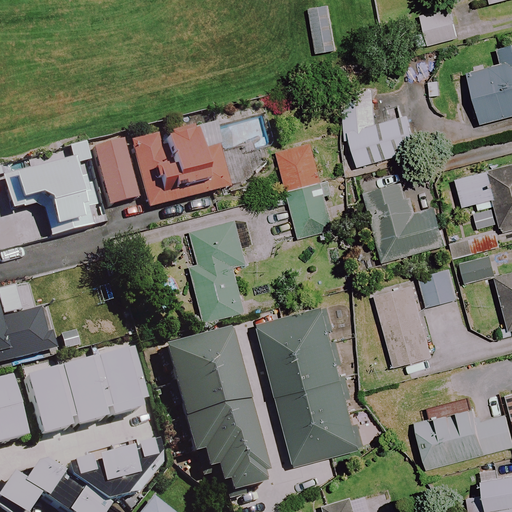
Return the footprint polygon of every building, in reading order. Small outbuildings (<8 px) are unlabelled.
[(334,53),(328,8),(309,10),(315,56),(334,53)] [(457,40),(450,10),(419,17),(423,35),(413,38),(416,50),(457,40)] [(511,46),(496,51),(501,66),(467,75),(481,127),(511,118),(511,46)] [(374,126),(374,91),(358,93),(355,131),(347,133),(357,169),(414,154),(405,117),(374,126)] [(141,201),(143,212),(227,191),(217,152),(197,157),(191,133),(128,149),(141,201)] [(136,202),(123,150),(121,144),(91,152),(105,210),(136,202)] [(286,196),(321,187),(310,144),(275,153),(286,196)] [(79,189),(71,157),(38,165),(39,170),(0,179),(0,185),(7,214),(38,207),(47,239),(89,229),(85,212),(93,210),(87,187),(79,189)] [(511,166),(454,181),(463,218),(495,210),(501,233),(511,230),(511,166)] [(429,226),(415,176),(362,191),(382,265),(444,247),(437,224),(429,226)] [(321,187),(286,196),(297,242),(333,233),(321,187)] [(245,266),(235,225),(191,235),(199,267),(191,269),(204,325),(245,315),(234,269),(245,266)] [(497,235),(469,242),(472,257),(501,250),(497,235)] [(493,278),(488,257),(458,265),(463,285),(493,278)] [(455,302),(447,272),(418,280),(426,310),(455,302)] [(511,274),(494,280),(508,334),(511,332),(511,274)] [(430,360),(411,284),(373,294),(392,369),(430,360)] [(278,398),(342,383),(341,378),(324,310),(260,325),(278,398)] [(178,427),(244,411),(226,334),(160,351),(178,427)] [(22,394),(12,396),(9,385),(8,382),(0,384),(0,510),(2,511),(26,511),(35,501),(51,511),(104,511),(109,505),(132,499),(148,482),(160,479),(127,354),(19,382),(22,394)] [(342,383),(278,398),(294,467),(362,451),(345,382),(342,383)] [(506,417),(511,439),(511,394),(501,397),(506,417)] [(244,411),(178,427),(186,460),(196,457),(201,475),(210,473),(215,492),(261,480),(244,411)] [(511,450),(511,439),(506,417),(478,424),(474,411),(414,426),(425,472),(511,450)] [(511,511),(511,477),(487,482),(492,511),(511,511)] [(369,511),(366,498),(322,510),(322,511),(369,511)] [(164,511),(152,502),(144,511),(164,511)]
